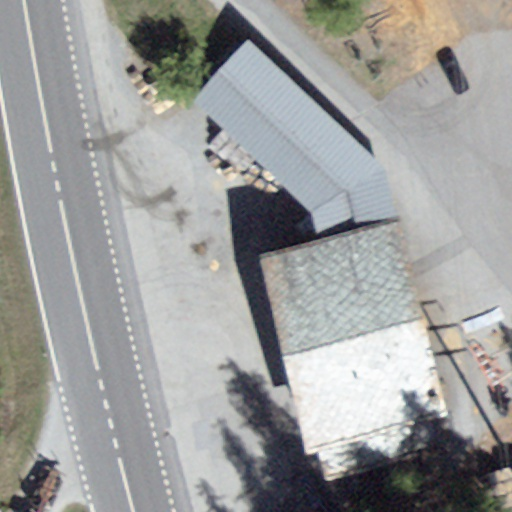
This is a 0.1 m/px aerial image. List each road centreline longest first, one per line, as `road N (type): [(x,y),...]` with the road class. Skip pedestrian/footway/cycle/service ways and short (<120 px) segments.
road 1 (track): [(196,511),(156,362),(81,0)]
road 2 (secondary): [(23,0),(97,396),(132,511)]
road 3 (track): [(21,511),(33,453),(97,396),(156,362)]
